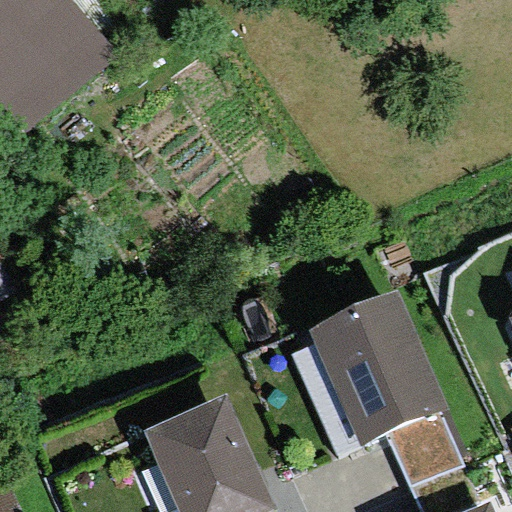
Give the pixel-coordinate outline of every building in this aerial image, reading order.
[(0,0),(0,176),(125,64),(67,0),(0,0)] [(446,415),(400,305),(315,341),(362,451),(389,439),(442,417),(446,415)] [(271,511),(224,407),(147,441),(178,511),(271,511)] [(389,439),(411,490),(464,468),(442,417),(389,439)] [(464,468),(411,490),(420,511),(461,511),(479,504),(464,468)] [(16,511),(8,496),(0,499),(0,511),(16,511)]
